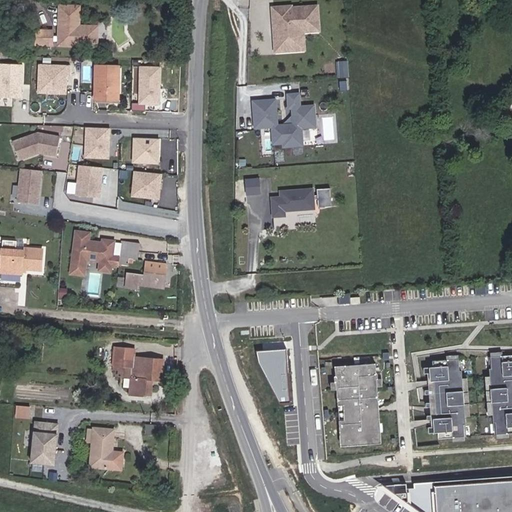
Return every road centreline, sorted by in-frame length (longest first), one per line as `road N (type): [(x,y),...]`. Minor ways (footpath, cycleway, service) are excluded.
road 1 (tertiary): [(206,0),(197,146),(209,323)]
road 2 (residential): [(209,323),(511,300)]
road 3 (unknown): [(189,329),(0,308)]
road 4 (unclassified): [(191,493),(189,329),(209,323)]
road 5 (tertiary): [(209,323),(255,461)]
